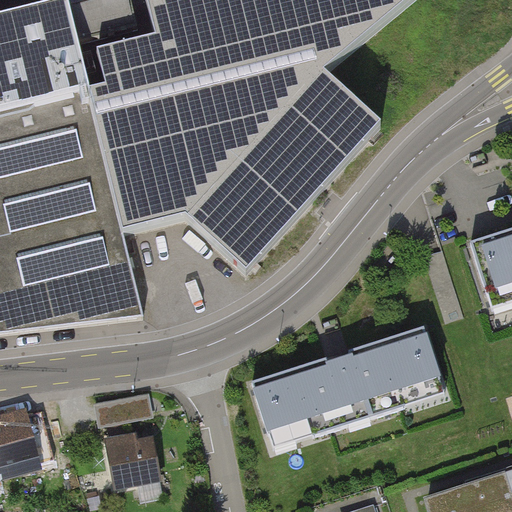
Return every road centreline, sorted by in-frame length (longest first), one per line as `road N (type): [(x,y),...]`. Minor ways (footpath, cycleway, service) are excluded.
road 1 (tertiary): [(202,350),(283,306),(429,146),(511,90)]
road 2 (tertiary): [(0,381),(202,350)]
road 3 (residential): [(202,350),(228,511)]
